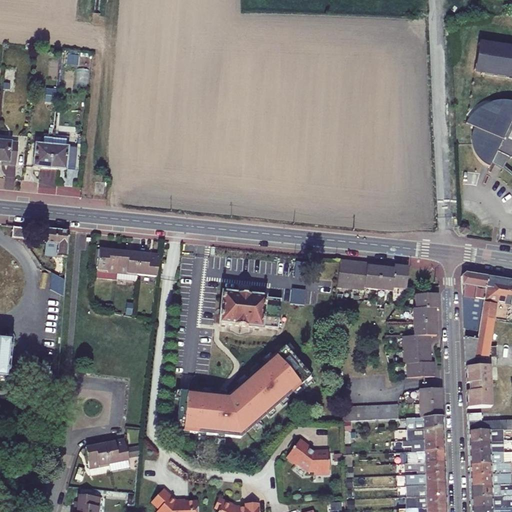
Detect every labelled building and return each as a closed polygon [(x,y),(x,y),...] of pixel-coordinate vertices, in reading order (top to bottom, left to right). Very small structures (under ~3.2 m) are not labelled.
[(480,55),(483,55),(485,43),(478,42),(473,73),(480,75),(482,62),(479,62),(479,61),(478,61),(477,60),(477,59),(477,58),(477,57),(477,56),(478,56),(479,55),(480,55)] [(511,47),(485,43),(483,55),(480,55),(479,55),(478,56),(477,56),(477,57),(477,58),(477,59),(477,60),(478,61),(479,61),(479,62),(482,62),(480,75),(511,79),(511,102),(505,102),(496,102),(491,103),(492,109),(491,109),(490,109),(489,110),(488,110),(487,111),(486,111),(485,112),(484,112),(483,113),(481,114),(480,115),(479,116),(477,117),(477,118),(476,119),(475,120),(474,121),(473,122),(473,123),(472,124),(471,125),(470,126),(474,128),(472,133),(471,140),(471,145),(472,152),(476,158),(479,162),(483,166),(491,150),(509,158),(511,158),(511,47)] [(68,55),(68,62),(78,63),(78,56),(68,55)] [(469,119),(466,123),(470,126),(471,125),(472,124),(473,123),(473,122),(474,121),(475,120),(476,119),(477,118),(477,117),(479,116),(480,115),(481,114),(483,113),(484,112),(485,112),(486,111),(487,111),(488,110),(489,110),(490,109),(491,109),(492,109),(491,103),(490,103),(483,107),(475,112),(469,119)] [(66,170),(69,137),(53,135),(53,138),(50,169),(66,170)] [(53,138),(44,137),(43,145),(35,144),(33,168),(50,169),(53,138)] [(5,164),(16,165),(18,144),(0,141),(0,161),(2,162),(6,163),(5,164)] [(509,158),(491,150),(483,166),(488,168),(490,165),(501,171),(503,168),(509,158)] [(511,175),(509,173),(503,168),(501,171),(509,176),(511,179),(511,175)] [(464,224),(462,225),(460,225),(459,227),(459,229),(459,231),(459,232),(461,233),(463,234),(464,234),(466,234),(467,232),(468,231),(469,229),(468,227),(467,226),(465,225),(464,224)] [(26,240),(27,230),(13,228),(12,238),(26,240)] [(48,229),(45,255),(66,257),(68,231),(48,229)] [(95,259),(98,260),(97,270),(117,272),(119,251),(112,250),(109,250),(109,248),(99,247),(99,249),(96,249),(95,259)] [(116,279),(136,281),(137,274),(139,251),(129,250),(129,252),(126,252),(126,249),(119,249),(119,251),(117,272),(116,279)] [(159,255),(149,254),(149,252),(139,251),(137,274),(157,276),(159,255)] [(349,264),(350,262),(340,261),(337,288),(364,291),(365,288),(390,292),(391,289),(405,290),(408,268),(398,267),(398,269),(394,269),(394,267),(393,266),(393,269),(385,268),(384,270),(380,270),(380,268),(379,268),(379,270),(375,269),(375,267),(367,266),(367,264),(357,263),(357,265),(354,264),(354,262),(353,262),(353,264),(349,264)] [(295,262),(293,277),(307,279),(309,264),(295,262)] [(50,290),(64,296),(65,280),(52,273),(50,290)] [(465,338),(477,340),(487,277),(466,273),(462,276),(465,338)] [(508,305),(511,305),(511,280),(487,277),(477,340),(474,358),(497,357),(497,347),(490,347),(494,319),(497,303),(508,305)] [(290,304),(303,306),(305,291),(291,290),(290,304)] [(262,328),(278,330),(281,299),(222,293),(218,325),(261,330),(262,328)] [(435,308),(435,304),(437,304),(437,295),(414,296),(415,309),(412,309),(413,337),(402,337),(402,365),(406,365),(406,376),(406,379),(434,377),(434,368),(432,368),(431,364),(434,364),(434,363),(431,363),(430,354),(428,355),(428,350),(430,350),(430,349),(428,349),(428,345),(430,345),(429,337),(436,336),(436,328),(433,328),(433,324),(436,323),(435,322),(433,322),(433,318),(435,318),(435,309),(438,309),(438,308),(435,308)] [(494,319),(505,321),(508,305),(497,303),(494,319)] [(0,379),(7,380),(12,338),(0,337),(0,379)] [(472,368),(474,358),(477,340),(465,338),(466,368),(472,368)] [(180,391),(176,431),(241,438),(312,382),(287,350),(227,396),(180,391)] [(33,365),(29,406),(44,408),(49,367),(33,365)] [(491,407),(490,367),(472,368),(466,368),(467,384),(469,384),(469,392),(467,392),(468,409),(491,407)] [(439,403),(439,398),(441,398),(441,389),(418,390),(419,418),(442,417),(442,407),(439,408),(439,403),(441,403),(441,402),(439,403)] [(397,419),(397,405),(342,408),(342,422),(351,422),(370,420),(397,419)] [(482,422),(482,413),(468,414),(468,423),(482,422)] [(419,418),(406,418),(406,430),(443,428),(442,417),(419,418)] [(504,421),(494,421),(482,422),(468,423),(468,431),(505,430),(504,421)] [(443,428),(406,430),(406,441),(443,440),(443,428)] [(511,429),(505,430),(468,431),(469,442),(503,441),(511,440),(511,429)] [(350,439),(356,439),(355,432),(343,433),(343,444),(350,444),(350,439)] [(118,441),(115,442),(114,440),(104,442),(109,464),(129,461),(127,454),(139,452),(140,446),(126,449),(124,440),(118,441)] [(300,465),(312,472),(318,471),(319,474),(327,473),(327,471),(334,470),(331,448),(317,450),(317,452),(315,452),(311,450),(312,448),(301,440),(289,460),(299,466),(300,465)] [(392,450),(415,449),(415,452),(443,451),(443,440),(406,441),(391,442),(392,450)] [(469,454),(503,452),(503,441),(469,442),(469,454)] [(85,448),(90,468),(109,464),(104,442),(95,444),(95,446),(92,447),(85,448)] [(415,452),(407,452),(407,464),(444,462),(443,451),(415,452)] [(470,464),(511,463),(511,452),(503,452),(469,454),(470,464)] [(111,472),(130,468),(129,461),(109,464),(111,472)] [(417,473),(417,475),(424,475),(444,474),(444,462),(407,464),(402,464),(403,473),(414,473),(417,473)] [(511,474),(511,462),(511,463),(470,464),(470,475),(502,475),(510,474),(511,474)] [(90,468),(91,475),(111,472),(109,464),(90,468)] [(414,476),(407,476),(407,486),(408,486),(445,485),(444,474),(424,475),(417,475),(414,476)] [(502,475),(470,475),(471,486),(511,484),(510,474),(502,475)] [(501,490),(511,490),(511,484),(471,486),(471,497),(501,496),(501,490)] [(409,495),(417,495),(417,497),(445,496),(445,485),(408,486),(409,495)] [(161,491),(150,504),(158,511),(156,511),(196,511),(196,502),(183,503),(173,503),(172,502),(173,501),(161,491)] [(511,495),(501,496),(471,497),(472,508),(509,507),(511,507),(511,495)] [(78,502),(78,505),(75,505),(74,511),(97,511),(99,498),(78,496),(78,502)] [(396,502),(397,510),(405,509),(446,507),(445,496),(417,497),(418,500),(396,502)] [(232,503),(218,497),(213,507),(218,509),(216,511),(247,511),(248,503),(244,503),(244,506),(239,506),(239,507),(236,508),(231,505),(232,503)] [(248,503),(247,511),(258,511),(258,502),(248,503)]
